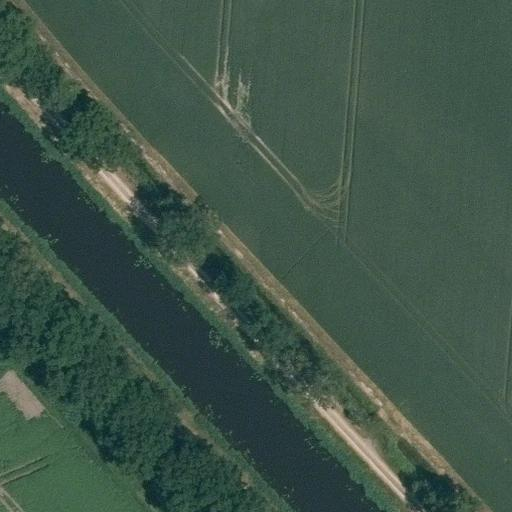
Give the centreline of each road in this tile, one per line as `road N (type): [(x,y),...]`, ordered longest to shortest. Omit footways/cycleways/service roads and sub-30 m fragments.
road 1 (track): [(412,511),(72,149),(0,61)]
road 2 (track): [(0,228),(258,511)]
